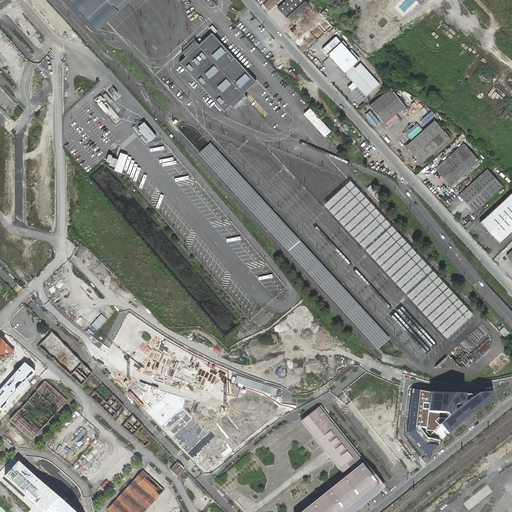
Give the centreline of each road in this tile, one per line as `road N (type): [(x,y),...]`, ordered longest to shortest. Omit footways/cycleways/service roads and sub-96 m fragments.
road 1 (residential): [(237,511),(23,296)]
road 2 (residential): [(246,0),(407,175)]
road 3 (unknown): [(315,403),(194,393),(99,356),(91,362)]
road 4 (residential): [(192,511),(174,478),(28,348)]
road 5 (unknown): [(286,402),(284,385),(176,339),(126,302)]
road 6 (unclassified): [(511,318),(408,192),(407,175)]
road 7 (residential): [(407,175),(511,289)]
road 8 (unknown): [(325,397),(281,419),(205,479)]
road 9 (residential): [(67,248),(126,302),(99,356)]
road 10 (residential): [(89,511),(81,483),(50,456),(15,452),(0,438)]
road 11 (residential): [(399,492),(325,397)]
